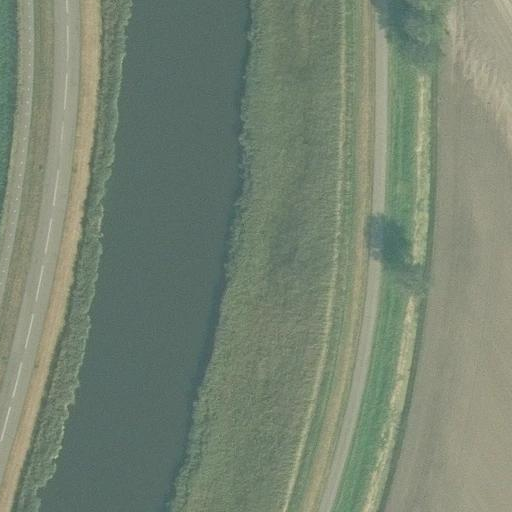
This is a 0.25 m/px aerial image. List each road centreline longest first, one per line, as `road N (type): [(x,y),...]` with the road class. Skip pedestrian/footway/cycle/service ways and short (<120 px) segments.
road 1 (unclassified): [(324,511),(371,304),(381,0)]
road 2 (tertiary): [(0,451),(53,213),(66,90),(62,0)]
